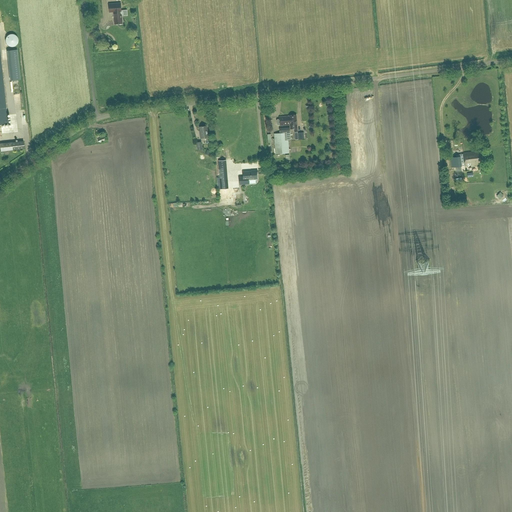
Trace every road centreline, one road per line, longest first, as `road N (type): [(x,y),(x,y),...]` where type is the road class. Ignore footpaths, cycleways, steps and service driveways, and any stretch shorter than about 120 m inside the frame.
road 1 (unclassified): [(98,120),(511,61)]
road 2 (unclassified): [(98,120),(78,0)]
road 3 (unclassified): [(0,191),(98,120)]
